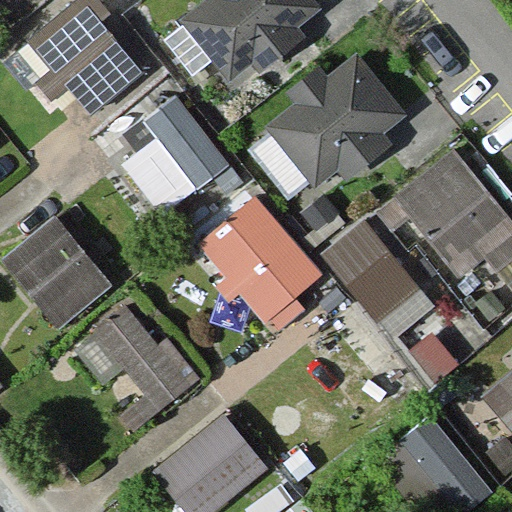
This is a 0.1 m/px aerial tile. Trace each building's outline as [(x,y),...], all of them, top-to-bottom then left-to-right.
[(104,0),(68,0),(29,32),(37,41),(52,60),(36,73),(59,102),(74,90),(88,108),(91,106),(142,65),(116,33),(107,22),(99,13),(109,5),(104,0)] [(319,2),(317,0),(194,0),(181,10),(192,24),(219,59),(231,76),(251,61),(258,70),(306,34),(295,20),(319,2)] [(406,115),(360,55),(333,76),(323,62),(285,92),(294,104),(267,125),(316,187),(342,167),(349,176),(392,142),(384,132),(406,115)] [(176,96),(144,119),(158,139),(123,165),(160,216),(211,177),(228,165),(176,96)] [(511,216),(455,143),(372,207),(392,232),(413,216),(456,271),(484,250),(498,267),(511,256),(511,216)] [(228,165),(211,177),(224,194),(241,182),(228,165)] [(325,191),(301,208),(314,226),(338,209),(325,191)] [(258,199),(197,249),(226,283),(213,293),(227,309),(241,297),(266,327),(269,324),(278,335),(303,314),(294,302),(324,277),(258,199)] [(56,211),(5,252),(59,319),(110,278),(56,211)] [(366,216),(324,248),(377,317),(419,284),(366,216)] [(124,300),(94,325),(147,389),(119,411),(132,427),(199,372),(166,332),(156,340),(124,300)] [(432,329),(411,346),(436,377),(458,360),(432,329)] [(511,365),(483,390),(511,422),(511,365)] [(224,410),(156,465),(194,511),(203,511),(266,461),(224,410)] [(464,511),(492,490),(430,414),(383,452),(427,507),(447,491),(463,511),(464,511)] [(511,471),(511,444),(507,438),(488,453),(506,477),(511,471)] [(300,448),(284,460),(299,478),(315,465),(300,448)] [(281,482),(247,506),(251,511),(272,511),(292,498),(281,482)] [(316,511),(303,496),(283,511),(316,511)]
